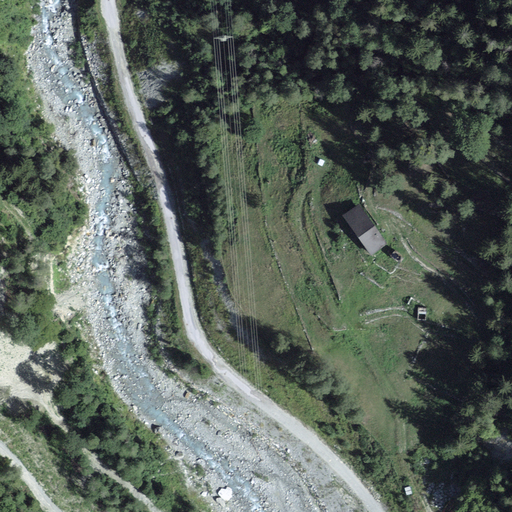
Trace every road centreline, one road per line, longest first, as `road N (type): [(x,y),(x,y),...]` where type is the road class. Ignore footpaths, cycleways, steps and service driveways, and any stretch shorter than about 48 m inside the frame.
road 1 (track): [(152,511),(92,457),(55,408),(43,258),(23,220),(0,201)]
road 2 (track): [(413,487),(403,466),(403,428),(383,378),(353,337),(295,214),(304,187),(319,177)]
